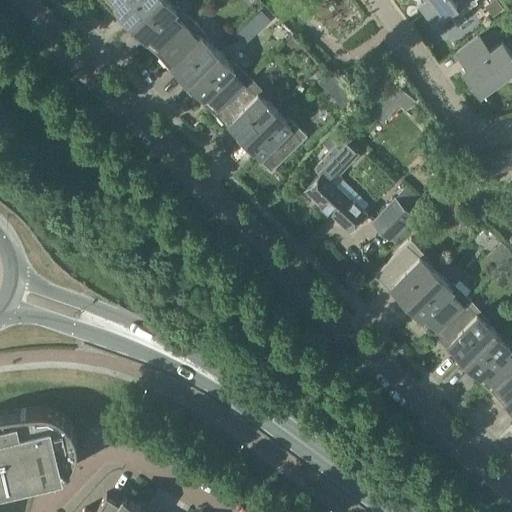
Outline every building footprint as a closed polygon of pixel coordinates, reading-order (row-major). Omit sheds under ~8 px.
[(102,0),(112,11),(116,7),(129,22),(150,0),(102,0)] [(155,53),(191,17),(177,4),(174,7),(167,0),(150,0),(129,22),(144,35),(140,39),(155,53)] [(417,0),(432,19),(453,3),(460,11),(474,0),(417,0)] [(498,0),(490,0),(485,4),(493,15),(504,7),(498,0)] [(186,79),(217,48),(201,34),(204,31),(191,17),(155,53),(169,68),(173,64),(186,79)] [(511,67),(511,56),(500,40),(488,49),(475,33),(454,48),(466,65),(462,68),(479,91),(511,67)] [(213,110),(248,74),(234,62),(231,65),(217,48),(186,79),(201,92),(197,96),(213,110)] [(328,68),(316,80),(328,92),(340,80),(328,68)] [(243,137),(274,106),(258,91),(261,89),(248,74),(213,110),(226,126),(230,122),(243,137)] [(274,106),(243,137),(258,150),(254,154),(270,168),(306,132),(292,119),(289,122),(274,106)] [(320,170),(305,186),(348,227),(365,210),(337,183),(343,177),(338,172),(357,152),(342,137),(314,165),(320,170)] [(477,175),(511,164),(511,152),(511,149),(473,160),(477,175)] [(372,220),(389,236),(412,212),(394,195),(372,220)] [(405,300),(436,269),(420,255),(423,252),(410,237),(374,273),(388,289),(392,285),(405,300)] [(431,330),(467,295),(453,283),(451,286),(436,269),(405,300),(420,313),(416,317),(431,330)] [(467,295),(431,330),(445,346),(450,342),(463,357),(493,327),(477,312),(480,309),(468,295),(467,295)] [(489,388),(511,365),(511,341),(511,340),(508,343),(493,327),(463,357),(477,370),(473,374),(489,388)] [(511,406),(511,365),(489,388),(503,404),(507,400),(511,406)] [(46,406),(41,406),(32,407),(25,407),(14,409),(2,411),(0,411),(0,487),(34,480),(56,474),(60,472),(62,471),(64,470),(66,468),(67,466),(69,465),(70,463),(72,461),(73,459),(74,457),(75,454),(76,452),(76,450),(77,448),(77,445),(77,443),(77,440),(77,438),(77,436),(76,433),(75,431),(75,429),(74,427),(73,424),(71,422),(70,420),(69,419),(67,417),(65,415),(63,414),(59,411),(55,409),(53,408),(51,407),(46,406)] [(129,511),(135,504),(123,497),(121,501),(107,492),(94,511),(93,511),(85,507),(80,511),(129,511)]
